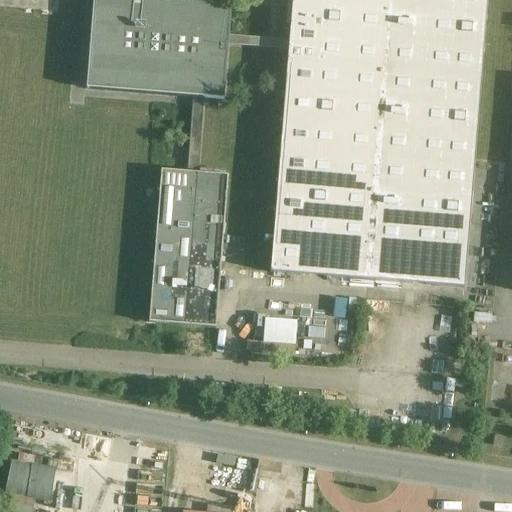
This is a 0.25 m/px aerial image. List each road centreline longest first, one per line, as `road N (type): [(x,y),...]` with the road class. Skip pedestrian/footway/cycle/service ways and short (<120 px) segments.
road 1 (unclassified): [(0,395),(511,481)]
road 2 (unknown): [(0,349),(327,373),(374,362),(407,315)]
